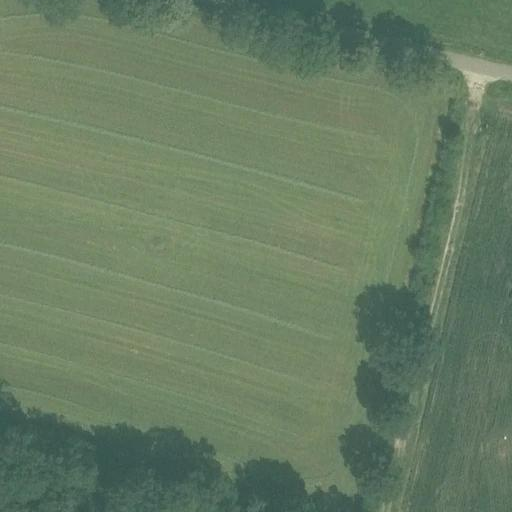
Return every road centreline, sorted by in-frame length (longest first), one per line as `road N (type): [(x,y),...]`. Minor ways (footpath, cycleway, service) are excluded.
road 1 (track): [(379,511),(480,65)]
road 2 (unclassified): [(511,73),(216,0)]
